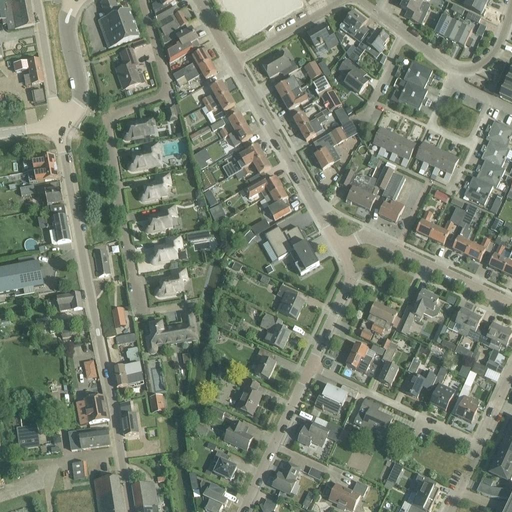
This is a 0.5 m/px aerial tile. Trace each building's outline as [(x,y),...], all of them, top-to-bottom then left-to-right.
[(29,0),(0,0),(0,21),(3,21),(7,20),(9,31),(34,26),(29,0)] [(140,38),(130,11),(120,14),(115,0),(112,0),(102,4),(105,13),(102,14),(100,18),(101,21),(99,22),(109,49),(140,38)] [(154,11),(158,23),(175,13),(170,3),(175,0),(159,0),(163,6),(154,11)] [(222,0),(244,36),(268,23),(266,19),(269,18),(271,21),(300,4),(297,0),(258,0),(263,8),(260,10),(254,0),(222,0)] [(421,2),(416,0),(405,0),(401,8),(408,12),(405,18),(419,24),(423,15),(419,13),(423,3),(421,2)] [(489,7),(489,6),(475,0),(467,0),(464,7),(475,12),(484,16),(486,13),(483,12),(486,6),(489,7)] [(451,11),(457,13),(459,8),(453,5),(451,11)] [(182,28),(189,24),(182,13),(175,16),(182,28)] [(347,34),(348,34),(360,43),(369,32),(363,27),(367,23),(354,13),(345,24),(342,24),(340,27),(341,29),(347,34)] [(466,18),(470,20),(479,24),(481,19),(469,13),(466,18)] [(178,30),(171,17),(159,25),(166,37),(178,30)] [(443,41),(444,42),(453,22),(443,17),(434,37),(437,39),(438,36),(444,39),(443,41)] [(448,41),(454,44),(463,27),(465,23),(460,20),(458,24),(453,22),(444,42),(447,43),(448,41)] [(308,35),(313,44),(316,49),(325,43),(329,50),(339,45),(336,40),(331,32),(327,34),(322,27),(308,35)] [(454,44),(453,46),(457,48),(458,46),(464,49),(466,46),(469,48),(473,40),(469,39),(473,31),(463,27),(454,44)] [(175,48),(166,53),(170,65),(175,61),(177,61),(195,50),(192,45),(199,41),(192,30),(183,34),(181,36),(184,42),(175,48)] [(366,51),(369,46),(381,55),(385,49),(383,47),(389,39),(378,31),(373,38),(369,34),(359,46),(366,51)] [(125,67),(116,71),(119,79),(122,78),(126,90),(124,91),(133,88),(142,85),(139,76),(136,67),(139,66),(133,50),(120,54),(123,61),(125,67)] [(196,63),(190,67),(185,70),(188,76),(211,63),(204,51),(193,58),(196,63)] [(350,60),(354,53),(352,51),(349,51),(346,53),(350,60)] [(285,78),(294,73),(299,70),(293,61),(289,64),(283,52),(262,64),(270,79),(282,72),(285,78)] [(361,59),(354,54),(350,60),(357,65),(361,59)] [(39,60),(22,63),(24,72),(29,71),(30,76),(32,86),(44,83),(39,60)] [(347,60),(339,70),(350,78),(345,84),(352,89),(359,95),(368,84),(363,80),(354,73),(358,68),(350,62),(347,60)] [(331,74),(324,62),(319,66),(327,79),(331,74)] [(211,63),(188,76),(192,83),(197,80),(196,79),(203,75),(206,81),(217,74),(211,63)] [(304,69),(312,82),(323,76),(315,63),(304,69)] [(408,72),(432,83),(434,80),(430,78),(433,72),(413,63),(408,72)] [(511,78),(511,66),(507,64),(503,74),(502,74),(511,78)] [(404,81),(428,92),(424,90),(427,85),(431,86),(432,83),(408,72),(404,81)] [(497,84),(511,90),(511,78),(502,74),(498,84),(497,84)] [(313,83),(317,91),(315,93),(319,99),(332,92),(324,77),(313,83)] [(285,84),(276,89),(283,100),(294,94),(301,90),(298,84),(295,79),(288,83),(287,82),(285,84)] [(403,92),(427,103),(428,101),(429,100),(425,98),(428,92),(404,81),(404,82),(408,83),(403,92)] [(202,101),(201,102),(204,108),(205,108),(211,104),(211,105),(218,101),(229,94),(222,83),(214,88),(211,89),(214,94),(205,100),(202,101)] [(494,95),(511,103),(511,90),(497,84),(494,95)] [(294,94),(283,100),(289,112),(301,105),(308,101),(301,90),(294,94)] [(334,92),(322,99),(325,104),(324,105),(327,110),(328,109),(331,114),(343,107),(334,92)] [(427,103),(403,92),(399,101),(419,111),(422,104),(426,106),(427,103)] [(211,104),(205,108),(209,114),(212,112),(215,111),(214,110),(221,106),(224,112),(227,111),(235,106),(229,94),(218,101),(211,105),(211,104)] [(175,105),(165,108),(170,124),(179,121),(179,120),(182,119),(179,106),(175,107),(175,105)] [(352,106),(347,110),(350,114),(355,111),(352,106)] [(223,112),(215,117),(217,122),(222,120),(226,117),(223,112)] [(322,113),(314,118),(317,122),(325,117),(324,117),(322,113)] [(304,114),(303,115),(294,120),(300,131),(310,126),(310,125),(304,114)] [(240,115),(232,120),(229,121),(236,132),(247,126),(240,115)] [(310,126),(300,131),(307,142),(315,137),(317,137),(323,133),(319,126),(327,122),(325,117),(317,122),(310,125),(310,126)] [(151,136),(150,130),(150,127),(156,127),(155,118),(138,121),(138,124),(128,125),(129,132),(127,133),(125,134),(124,135),(124,138),(124,140),(126,141),(129,142),(144,139),(144,138),(151,136)] [(222,120),(217,122),(210,126),(214,132),(225,126),(222,120)] [(489,126),(487,129),(511,140),(511,138),(511,129),(495,122),(492,128),(489,126)] [(359,134),(352,123),(330,135),(337,147),(348,140),(359,134)] [(236,132),(229,136),(224,139),(225,141),(220,143),(224,150),(229,147),(228,146),(233,143),(232,142),(239,138),(242,144),(253,138),(247,126),(236,132)] [(211,131),(209,127),(190,138),(192,142),(211,131)] [(381,129),(377,138),(374,145),(382,148),(378,155),(382,157),(393,135),(381,129)] [(511,140),(487,129),(486,132),(489,134),(486,140),(490,142),(510,151),(507,149),(511,140)] [(220,133),(224,139),(229,136),(225,130),(220,133)] [(327,152),(337,147),(330,135),(324,138),(314,144),(320,154),(315,157),(323,171),(334,164),(327,152)] [(393,135),(382,157),(383,157),(386,150),(393,154),(390,161),(394,163),(405,140),(393,135)] [(405,140),(394,163),(396,159),(398,156),(404,159),(401,166),(406,168),(416,146),(405,140)] [(484,146),(482,149),(506,160),(510,151),(490,142),(487,148),(484,146)] [(419,174),(423,176),(436,149),(424,143),(416,159),(424,163),(419,174)] [(155,157),(160,156),(158,145),(145,147),(146,153),(133,156),(134,163),(132,163),(130,164),(129,166),(129,168),(130,170),(131,172),(134,172),(149,169),(149,168),(157,167),(155,157)] [(234,167),(232,168),(236,175),(247,168),(254,164),(265,158),(258,146),(250,151),(247,152),(247,153),(240,157),(243,162),(234,167)] [(447,154),(436,149),(423,176),(429,165),(436,168),(432,175),(437,177),(447,154)] [(506,160),(482,149),(481,152),(485,154),(482,161),(485,162),(505,172),(505,171),(502,169),(506,160)] [(459,160),(447,154),(437,177),(440,171),(447,174),(444,181),(448,183),(459,160)] [(35,172),(58,167),(56,157),(41,159),(41,160),(33,161),(35,172)] [(260,175),(271,169),(265,158),(254,164),(260,175)] [(479,166),(477,169),(501,180),(505,172),(485,162),(482,168),(479,166)] [(60,179),(58,167),(35,172),(37,183),(45,181),(60,179)] [(210,168),(199,174),(200,175),(205,193),(219,185),(210,168)] [(251,175),(247,168),(236,175),(242,172),(246,178),(251,175)] [(394,173),(385,168),(376,187),(385,191),(393,175),(394,173)] [(480,174),(477,180),(497,189),(501,180),(477,169),(476,172),(480,174)] [(348,201),(359,207),(369,186),(359,182),(361,177),(347,171),(345,176),(341,185),(353,190),(348,201)] [(166,187),(172,186),(170,175),(156,177),(157,184),(145,186),(146,193),(144,194),(141,195),(140,196),(140,199),(141,201),(143,202),(145,203),(160,200),(160,198),(168,197),(166,187)] [(393,175),(385,191),(383,197),(387,200),(385,205),(384,205),(379,216),(397,224),(405,207),(395,203),(406,180),(393,175)] [(252,187),(246,190),(244,191),(250,200),(261,193),(265,199),(282,189),(276,178),(269,182),(267,178),(252,187)] [(465,186),(489,197),(493,188),(497,190),(497,189),(477,180),(473,178),(470,185),(467,183),(465,186)] [(369,186),(359,207),(370,212),(374,203),(376,199),(375,198),(378,191),(369,186)] [(464,197),(473,201),(485,207),(489,197),(465,186),(464,189),(467,191),(464,197)] [(20,189),(22,197),(36,195),(34,187),(20,189)] [(216,187),(210,190),(213,196),(219,193),(216,187)] [(282,189),(265,199),(265,200),(269,206),(269,207),(270,209),(269,210),(275,222),(277,221),(291,213),(291,212),(288,206),(286,207),(283,202),(287,200),(288,199),(282,189)] [(53,205),(64,203),(62,190),(46,192),(47,200),(43,201),(44,208),(49,207),(49,209),(51,209),(53,208),(53,205)] [(437,192),(434,198),(446,204),(449,197),(437,192)] [(212,195),(206,199),(210,206),(216,202),(212,195)] [(464,205),(453,200),(451,204),(462,209),(464,205)] [(227,218),(223,210),(221,204),(209,211),(214,225),(227,218)] [(58,245),(62,244),(72,242),(65,206),(53,208),(51,209),(53,219),(46,221),(47,227),(55,226),(56,232),(50,233),(52,240),(57,239),(58,245)] [(172,219),(177,218),(175,207),(161,209),(162,216),(150,218),(151,225),(149,225),(147,226),(145,228),(145,230),(146,233),(148,234),(150,234),(166,232),(166,230),(173,229),(172,219)] [(492,208),(489,214),(495,217),(498,211),(492,208)] [(427,212),(422,222),(417,234),(430,240),(436,228),(428,224),(432,215),(427,212)] [(496,219),(491,230),(499,234),(504,223),(496,219)] [(436,228),(430,240),(444,246),(449,235),(454,224),(449,222),(444,232),(436,228)] [(291,223),(263,239),(273,256),(286,248),(301,276),(311,271),(320,266),(307,244),(305,242),(303,243),(291,223)] [(511,226),(506,223),(502,231),(510,234),(511,235),(511,226)] [(458,239),(457,242),(453,251),(467,257),(472,245),(465,241),(469,231),(464,229),(459,239),(458,239)] [(202,236),(192,237),(193,244),(203,243),(202,236)] [(171,261),(179,260),(177,250),(182,249),(180,238),(167,241),(168,247),(155,249),(157,256),(154,257),(152,258),(151,260),(151,262),(152,264),(154,265),(156,266),(171,263),(171,261)] [(472,245),(467,257),(480,263),(486,252),(491,241),(485,239),(481,249),(472,245)] [(106,246),(104,247),(95,248),(99,277),(111,276),(106,246)] [(505,249),(500,246),(495,256),(489,268),(503,274),(509,262),(501,258),(505,249)] [(511,254),(509,262),(503,274),(511,278),(511,254)] [(40,263),(30,265),(0,271),(0,295),(44,287),(40,263)] [(243,267),(235,264),(232,269),(240,273),(243,267)] [(271,266),(266,269),(269,275),(274,272),(271,266)] [(188,282),(186,270),(172,273),(173,279),(161,281),(162,288),(160,289),(158,290),(156,292),(156,294),(157,296),(159,297),(161,298),(177,295),(176,294),(184,292),(183,283),(188,282)] [(281,314),(288,317),(297,321),(305,304),(296,299),(299,294),(289,290),(282,286),(277,296),(287,301),(281,314)] [(405,316),(401,325),(398,332),(407,336),(414,321),(420,324),(424,315),(433,319),(436,318),(440,310),(443,311),(436,308),(437,306),(436,305),(439,300),(423,293),(412,319),(405,316)] [(60,311),(70,309),(74,309),(74,311),(83,310),(81,294),(72,296),(58,298),(60,311)] [(368,321),(374,325),(372,330),(376,332),(386,310),(375,305),(370,315),(371,315),(368,321)] [(113,311),(112,311),(115,324),(116,329),(127,326),(123,309),(113,311)] [(448,329),(463,336),(472,315),(469,314),(470,312),(464,309),(463,311),(462,311),(456,324),(451,322),(448,329)] [(376,332),(381,335),(382,336),(385,329),(384,329),(387,323),(393,325),(398,315),(386,310),(376,332)] [(152,338),(147,339),(149,351),(150,353),(152,355),(154,355),(157,354),(158,352),(158,349),(157,343),(163,342),(164,346),(185,343),(184,336),(195,334),(193,326),(196,325),(194,313),(184,315),(185,326),(169,329),(169,330),(164,330),(163,324),(150,326),(152,338)] [(260,327),(266,330),(270,331),(265,343),(283,351),(291,334),(280,329),(282,323),(266,315),(260,327)] [(468,338),(478,343),(484,330),(487,325),(481,322),(482,320),(472,315),(463,336),(468,338)] [(60,322),(62,339),(69,338),(66,321),(60,322)] [(232,327),(223,322),(221,328),(230,332),(232,327)] [(490,333),(484,330),(478,343),(494,350),(503,330),(493,325),(490,333)] [(496,373),(501,375),(504,368),(499,366),(500,365),(494,363),(499,353),(502,346),(507,348),(508,347),(511,349),(511,339),(511,340),(511,338),(511,333),(503,330),(494,350),(489,361),(486,368),(486,369),(488,370),(496,374),(496,373)] [(370,342),(373,336),(364,331),(361,338),(370,342)] [(443,339),(437,336),(434,341),(440,344),(443,339)] [(381,349),(386,351),(390,343),(385,340),(381,349)] [(386,352),(387,352),(383,361),(390,364),(398,347),(391,343),(390,343),(386,351),(386,352)] [(357,345),(352,355),(371,364),(373,360),(376,353),(371,351),(369,350),(357,345)] [(374,346),(371,351),(376,353),(384,357),(386,352),(386,351),(381,349),(374,346)] [(114,370),(116,380),(143,374),(138,349),(129,351),(129,353),(128,353),(128,354),(128,359),(130,360),(131,360),(132,367),(114,370)] [(256,375),(260,377),(269,381),(277,365),(270,362),(273,355),(261,350),(257,360),(262,363),(256,375)] [(475,351),(471,360),(476,363),(481,354),(475,351)] [(463,357),(470,361),(472,356),(465,352),(463,357)] [(190,354),(183,356),(184,364),(191,363),(190,354)] [(371,364),(352,355),(346,366),(359,372),(366,375),(374,379),(379,368),(371,364)] [(414,359),(408,372),(415,376),(422,363),(414,359)] [(484,379),(488,370),(486,369),(486,368),(475,364),(471,373),(484,379)] [(387,365),(384,373),(380,382),(391,387),(399,370),(387,365)] [(449,371),(442,368),(439,373),(446,376),(449,371)] [(427,373),(423,381),(414,377),(410,385),(406,394),(417,399),(423,387),(431,391),(434,386),(437,378),(427,373)] [(116,380),(117,389),(144,384),(143,374),(116,380)] [(439,374),(437,378),(434,386),(440,389),(439,391),(438,391),(431,405),(446,412),(455,392),(447,388),(448,388),(442,385),(446,377),(439,374)] [(256,393),(260,386),(246,380),(243,387),(246,389),(237,409),(253,417),(263,396),(256,393)] [(454,409),(459,412),(457,417),(472,424),(478,410),(478,409),(480,404),(479,404),(479,403),(479,402),(478,401),(478,400),(477,400),(476,400),(475,400),(474,401),(467,398),(471,388),(469,387),(471,384),(467,382),(454,409)] [(323,411),(324,410),(327,411),(333,414),(338,405),(342,407),(344,402),(345,403),(348,396),(355,400),(359,393),(343,386),(340,391),(328,386),(323,397),(320,396),(322,392),(321,392),(315,406),(322,409),(322,410),(323,411)] [(163,396),(150,398),(153,415),(166,413),(163,396)] [(85,403),(76,404),(80,427),(110,421),(105,397),(85,400),(85,403)] [(365,401),(362,409),(355,424),(385,437),(393,419),(378,413),(380,407),(365,401)] [(121,405),(121,406),(122,415),(132,413),(130,404),(121,405)] [(226,413),(214,408),(210,415),(223,420),(226,413)] [(132,416),(123,418),(122,418),(125,437),(139,435),(137,416),(132,416)] [(246,428),(237,423),(235,423),(232,428),(231,428),(225,442),(247,452),(253,438),(243,433),(246,428)] [(310,447),(312,443),(318,446),(321,439),(326,441),(328,437),(338,442),(343,430),(328,423),(325,430),(314,425),(312,429),(306,426),(298,442),(310,447)] [(20,449),(34,447),(32,427),(17,429),(20,449)] [(200,427),(196,434),(203,437),(207,430),(200,427)] [(109,431),(99,433),(77,436),(77,433),(69,434),(72,453),(101,448),(111,447),(109,431)] [(501,452),(511,457),(511,444),(507,442),(505,446),(504,445),(501,452)] [(210,443),(208,448),(215,451),(217,446),(210,443)] [(398,451),(391,447),(387,454),(395,458),(398,451)] [(215,474),(222,477),(231,482),(237,468),(227,463),(230,457),(221,453),(218,452),(213,462),(219,465),(215,474)] [(496,463),(511,470),(511,457),(501,452),(498,458),(499,459),(497,462),(496,463)] [(88,479),(85,463),(72,465),(74,481),(88,479)] [(511,479),(511,470),(496,463),(491,474),(492,474),(511,482),(511,479)] [(290,496),(296,483),(295,482),(300,469),(288,464),(282,476),(279,474),(273,488),(290,496)] [(395,465),(392,470),(398,473),(401,467),(395,465)] [(309,476),(321,481),(324,473),(313,468),(309,476)] [(419,475),(416,481),(421,484),(424,485),(418,496),(435,503),(440,492),(435,489),(437,484),(424,478),(419,475)] [(124,511),(119,477),(117,478),(94,481),(98,511),(124,511)] [(226,492),(217,488),(202,481),(201,485),(205,511),(206,511),(221,511),(223,507),(225,508),(228,501),(223,499),(226,492)] [(154,483),(142,485),(132,487),(136,510),(137,510),(136,508),(142,507),(142,510),(158,506),(154,483)] [(345,511),(346,509),(352,511),(353,511),(361,497),(364,498),(368,488),(358,483),(353,493),(337,485),(329,501),(338,505),(337,507),(345,511)] [(499,499),(511,499),(511,490),(504,490),(497,490),(489,487),(481,484),(477,492),(478,493),(482,494),(490,497),(499,499)] [(405,502),(402,509),(409,511),(430,511),(435,503),(418,496),(413,493),(408,503),(405,502)] [(302,498),(298,503),(306,508),(309,502),(302,498)] [(274,511),(278,505),(276,504),(267,500),(264,508),(265,511),(274,511)]
